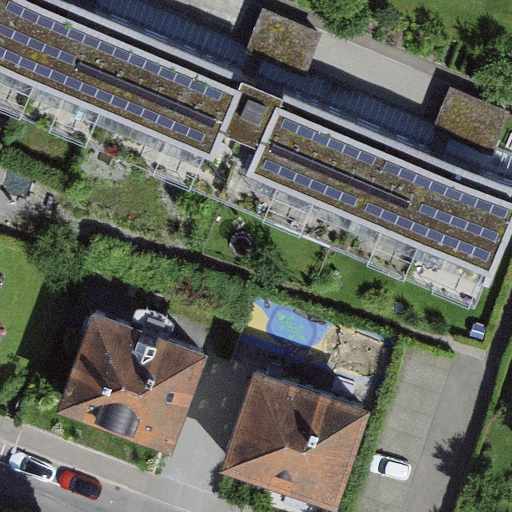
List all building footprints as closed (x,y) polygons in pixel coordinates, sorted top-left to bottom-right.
[(179,30),(110,0),(0,0),(0,66),(138,126),(179,30)] [(351,103),(179,30),(138,126),(310,199),(351,103)] [(511,201),(511,171),(351,103),(310,199),(482,272),(511,201)] [(208,337),(94,297),(65,380),(179,420),(208,337)] [(369,390),(254,357),(228,450),(343,482),(369,390)]
